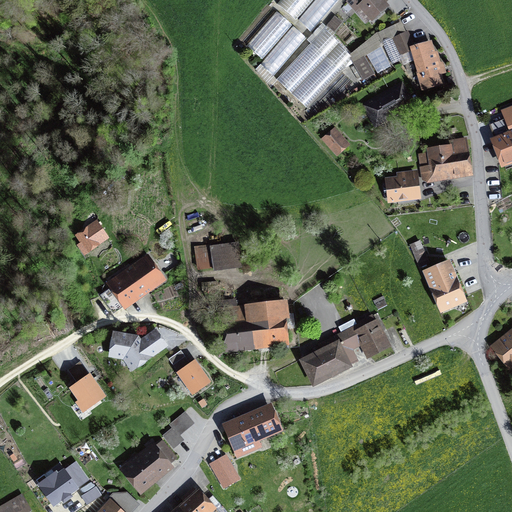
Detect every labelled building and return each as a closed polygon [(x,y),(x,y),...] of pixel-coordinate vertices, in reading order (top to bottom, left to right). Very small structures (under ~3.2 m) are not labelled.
[(296,20),(312,0),(279,0),(277,4),(296,20)] [(315,0),(299,20),(311,32),(337,0),(315,0)] [(367,0),(348,0),(347,2),(350,0),(358,10),(356,12),(366,23),(372,18),(386,6),(383,3),(385,0),(367,0)] [(276,11),(247,45),(262,59),(292,25),(276,11)] [(334,16),(327,25),(334,31),(341,22),(334,16)] [(293,26),(260,64),(274,75),(306,37),(293,26)] [(377,32),(352,53),(326,27),(311,43),(341,71),(353,63),(363,81),(374,74),(364,56),(381,46),(392,64),(401,60),(392,41),(395,39),(402,54),(412,49),(413,49),(406,34),(398,37),(393,26),(378,33),(377,32)] [(341,71),(311,43),(277,79),(306,107),(341,71)] [(413,49),(412,49),(415,59),(417,61),(421,71),(418,72),(423,88),(442,83),(430,44),(413,49)] [(365,103),(375,122),(412,102),(404,87),(401,83),(365,103)] [(334,131),(325,139),(337,152),(346,144),(334,131)] [(511,134),(494,141),(503,164),(511,160),(511,134)] [(471,170),(466,139),(448,142),(449,147),(430,150),(430,152),(419,154),(421,168),(424,168),(425,177),(471,170)] [(391,200),(417,197),(414,172),(398,174),(399,179),(389,180),(391,200)] [(78,245),(83,252),(107,236),(98,223),(78,236),(82,243),(78,245)] [(195,246),(198,267),(240,262),(238,244),(210,248),(210,244),(195,246)] [(412,248),(422,271),(430,267),(423,249),(419,251),(416,246),(412,248)] [(112,311),(161,277),(148,258),(134,268),(136,270),(100,295),(112,311)] [(441,308),(463,298),(453,275),(448,278),(445,272),(435,276),(437,279),(430,282),(441,308)] [(217,289),(217,282),(202,283),(203,290),(217,289)] [(378,309),(387,305),(382,297),(374,301),(378,309)] [(226,346),(271,341),(272,350),(289,348),(283,302),(262,305),(262,301),(249,302),(249,306),(236,308),(235,300),(214,303),(215,311),(221,310),(226,346)] [(369,355),(387,346),(372,316),(359,322),(363,330),(303,361),(314,383),(357,361),(351,349),(363,343),(369,355)] [(115,334),(111,355),(125,357),(132,368),(165,345),(156,332),(140,343),(138,340),(130,338),(130,337),(115,334)] [(511,332),(495,347),(510,366),(511,364),(511,332)] [(173,365),(185,356),(181,350),(169,359),(173,365)] [(178,373),(193,393),(209,382),(195,361),(178,373)] [(89,375),(71,388),(79,401),(77,402),(83,411),(104,396),(89,375)] [(228,425),(227,426),(240,455),(259,446),(255,437),(278,427),(270,409),(229,427),(228,425)] [(165,437),(174,448),(183,440),(179,435),(194,423),(185,412),(170,424),(174,429),(165,437)] [(140,488),(176,458),(162,441),(140,459),(137,454),(126,463),(129,467),(125,471),(140,488)] [(211,464),(224,487),(238,478),(225,456),(211,464)] [(39,484),(54,504),(88,480),(75,462),(57,475),(55,472),(39,484)] [(82,496),(87,504),(100,495),(95,487),(82,496)] [(215,511),(197,492),(179,507),(183,511),(215,511)] [(130,496),(126,493),(113,493),(107,500),(109,503),(100,511),(120,511),(117,509),(130,496)] [(0,507),(0,511),(23,511),(29,509),(22,495),(0,507)]
